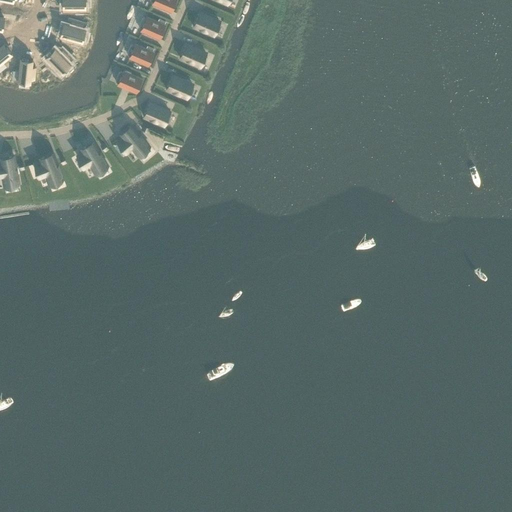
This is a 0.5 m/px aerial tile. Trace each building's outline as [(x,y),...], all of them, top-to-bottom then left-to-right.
[(63,0),(63,7),(75,7),(75,11),(83,11),(83,7),(84,7),(84,0),(63,0)] [(171,11),(175,0),(151,0),(151,1),(153,1),(152,3),(171,11)] [(218,21),(218,22),(219,21),(199,12),(193,26),(212,35),(213,34),(212,34),(213,31),(217,33),(221,26),(217,24),(218,21)] [(159,38),(165,25),(146,16),(145,18),(144,18),(142,19),(139,26),(140,28),(141,28),(140,30),(159,38)] [(64,23),(61,35),(72,38),(71,42),(79,44),(80,40),(81,41),(84,29),(81,28),(82,25),(71,22),(70,25),(64,23)] [(148,65),(154,52),(135,43),(134,45),(132,45),(131,46),(127,53),(128,55),(129,55),(129,57),(148,65)] [(204,52),(205,52),(185,43),(179,57),(199,66),(199,65),(200,62),(204,64),(207,57),(203,55),(204,52)] [(0,67),(5,64),(2,61),(11,54),(4,44),(0,47),(0,67)] [(55,48),(46,57),(54,65),(51,68),(57,74),(60,71),(61,72),(69,63),(67,61),(70,58),(62,50),(60,53),(55,48)] [(15,70),(14,79),(18,79),(18,80),(30,81),(30,78),(34,79),(35,68),(32,67),(32,60),(20,59),(19,71),(15,70)] [(121,72),(119,73),(116,80),(116,82),(118,82),(117,84),(136,92),(142,79),(123,70),(122,72),(121,72)] [(191,83),(172,74),(165,88),(185,97),(186,96),(185,96),(186,93),(191,95),(194,88),(189,86),(191,84),(191,83)] [(168,111),(169,110),(149,102),(143,116),(163,124),(163,123),(164,121),(168,123),(171,115),(167,114),(168,111)] [(145,144),(128,124),(117,133),(118,135),(114,138),(124,150),(128,147),(133,153),(135,152),(138,155),(146,149),(143,145),(145,144)] [(104,163),(90,140),(77,148),(79,150),(74,153),(82,166),(87,163),(91,170),(93,169),(95,173),(104,168),(102,164),(104,163)] [(13,176),(15,175),(11,149),(0,151),(0,175),(0,178),(3,177),(4,182),(14,180),(13,176)] [(60,176),(51,151),(36,157),(37,159),(33,161),(38,175),(42,173),(45,181),(48,180),(49,184),(59,181),(57,177),(60,176)]
